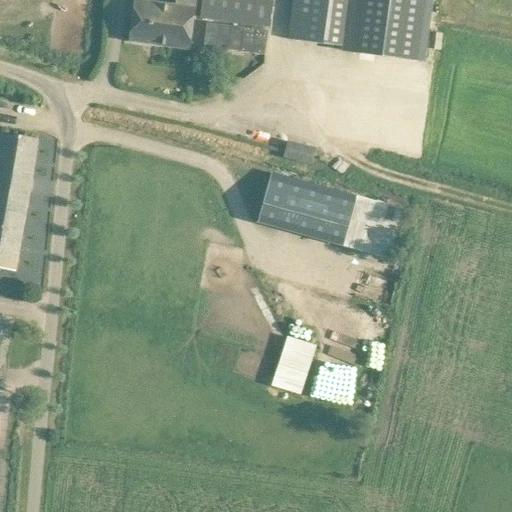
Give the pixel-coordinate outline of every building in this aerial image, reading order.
[(191,29),(196,0),(176,0),(176,4),(152,0),(134,0),(129,40),(189,48),(191,29)] [(201,0),(199,18),(269,27),(272,1),(263,0),(201,0)] [(420,61),(428,0),(294,0),(289,39),(351,48),(350,52),(420,61)] [(207,23),(204,48),(264,55),(268,31),(207,23)] [(0,186),(29,191),(37,139),(0,132),(0,186)] [(283,142),(282,159),(312,162),(314,145),(283,142)] [(405,209),(357,196),(271,171),(257,222),(392,259),(405,209)] [(0,268),(15,271),(26,205),(29,191),(0,186),(0,268)] [(280,336),(271,387),(302,393),(312,342),(280,336)]
